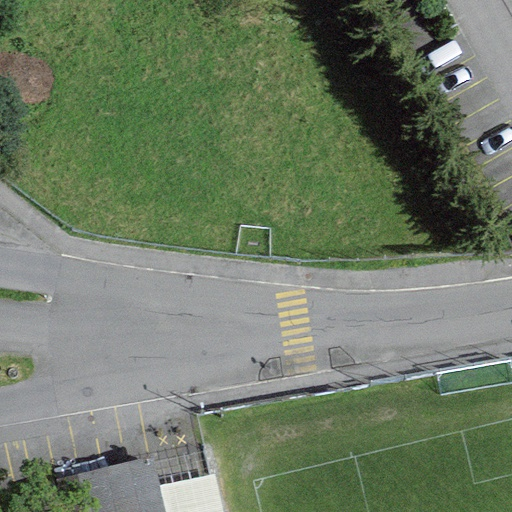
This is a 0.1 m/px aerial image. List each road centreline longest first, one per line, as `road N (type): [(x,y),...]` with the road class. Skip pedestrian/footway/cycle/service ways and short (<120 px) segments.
road 1 (residential): [(201,335),(511,309)]
road 2 (unclassified): [(201,335),(45,273),(0,267)]
road 3 (unclassified): [(0,405),(201,335)]
road 4 (unclassified): [(0,323),(201,335)]
